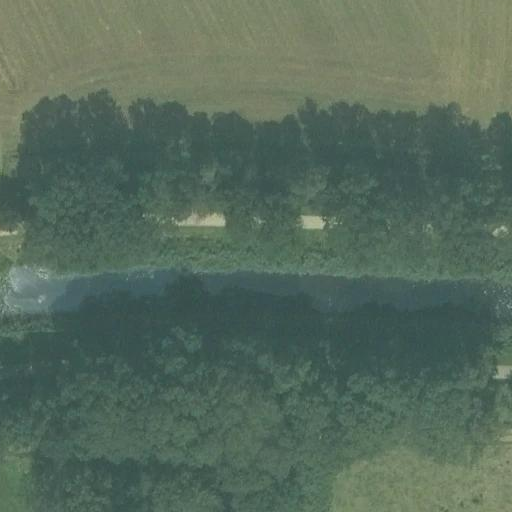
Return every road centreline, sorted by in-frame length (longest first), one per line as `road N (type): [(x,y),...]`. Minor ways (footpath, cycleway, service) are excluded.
road 1 (track): [(511,231),(194,218),(0,227)]
road 2 (unclassified): [(0,351),(511,367)]
